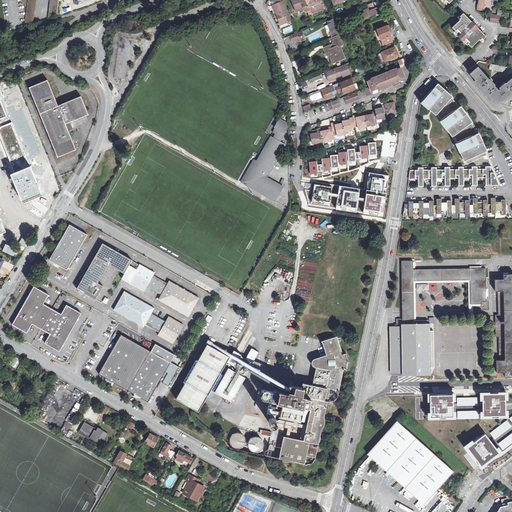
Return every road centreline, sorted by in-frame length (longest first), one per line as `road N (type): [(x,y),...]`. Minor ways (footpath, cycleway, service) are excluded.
road 1 (secondary): [(445,64),(411,103),(337,502)]
road 2 (unclassified): [(337,502),(236,470),(68,375)]
road 3 (unclassified): [(106,103),(95,148),(0,301)]
road 4 (unclassified): [(300,191),(294,94),(276,36),(254,1)]
road 5 (unclassified): [(106,103),(120,96),(159,27),(212,5),(254,1)]
